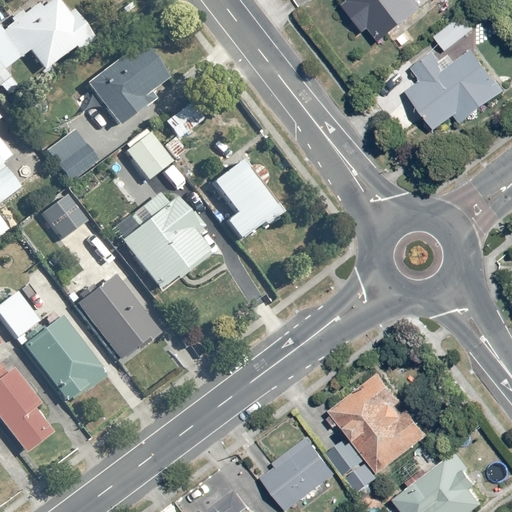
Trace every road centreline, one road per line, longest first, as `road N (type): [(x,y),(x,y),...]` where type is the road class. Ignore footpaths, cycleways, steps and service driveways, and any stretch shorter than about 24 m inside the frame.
road 1 (residential): [(382,285),(77,511)]
road 2 (residential): [(388,221),(219,0)]
